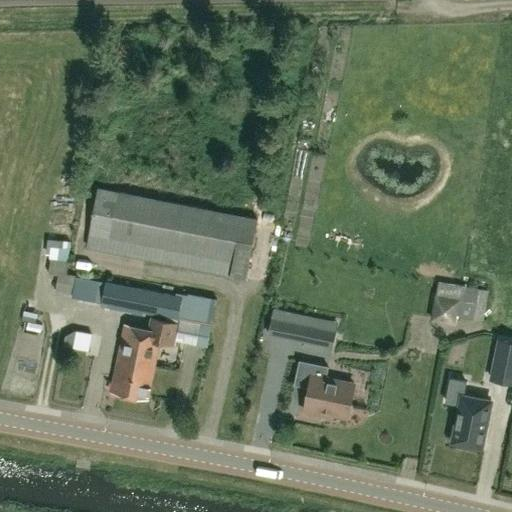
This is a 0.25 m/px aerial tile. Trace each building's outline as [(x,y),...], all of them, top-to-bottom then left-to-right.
[(99,188),(87,247),(245,278),(257,219),(99,188)] [(65,273),(68,261),(51,259),(49,273),(58,275),(56,290),(73,293),(76,275),(65,273)] [(174,318),(179,296),(163,294),(164,291),(134,284),(134,286),(107,281),(100,306),(158,316),(158,314),(174,318)] [(436,294),(431,319),(457,324),(461,298),(436,294)] [(305,316),(300,340),(332,347),(337,323),(305,316)] [(149,328),(125,323),(111,391),(148,399),(160,341),(173,343),(177,322),(151,317),(149,328)] [(63,345),(89,350),(92,333),(76,330),(65,336),(63,345)] [(511,341),(499,339),(491,378),(511,382),(511,341)] [(347,416),(354,384),(325,378),(327,366),(299,360),(294,384),(308,387),(303,410),(321,414),(322,410),(347,416)] [(452,441),(481,447),(491,400),(463,395),(466,381),(451,378),(446,401),(460,404),(452,441)]
